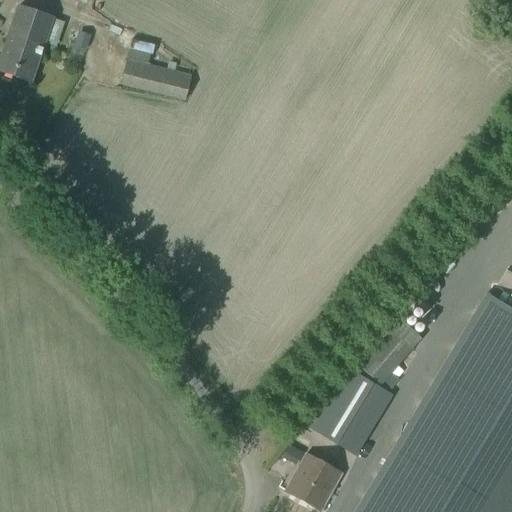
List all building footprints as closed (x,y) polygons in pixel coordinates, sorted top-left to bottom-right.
[(14,6),(0,46),(0,74),(28,85),(51,19),(14,6)] [(80,25),(98,29),(101,17),(83,13),(80,25)] [(78,42),(81,28),(71,25),(67,40),(78,42)] [(126,49),(118,85),(183,101),(189,76),(147,65),(149,55),(126,49)] [(511,511),(511,311),(485,295),(354,511),(511,511)] [(346,356),(372,380),(403,345),(377,321),(346,356)] [(328,389),(306,428),(358,457),(390,402),(342,374),(332,391),(328,389)] [(272,444),(256,465),(269,475),(285,454),(272,444)] [(303,456),(281,495),(312,511),(318,511),(338,475),(303,456)]
